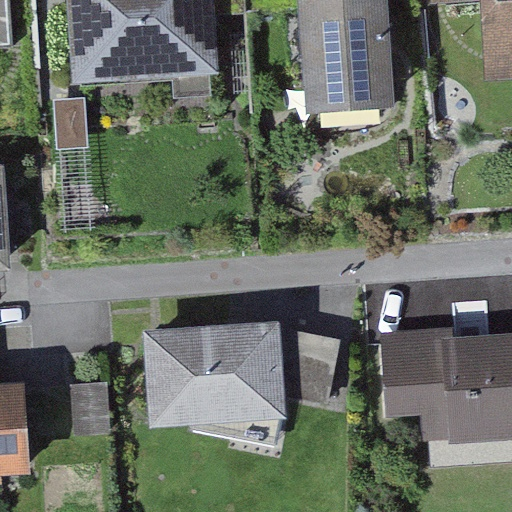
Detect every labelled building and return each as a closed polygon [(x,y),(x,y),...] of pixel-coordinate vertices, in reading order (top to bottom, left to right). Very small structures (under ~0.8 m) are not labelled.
[(0,0),(0,51),(18,51),(14,0),(0,0)] [(232,84),(224,0),(78,0),(88,97),(232,84)] [(306,0),(315,110),(407,103),(398,0),(306,0)] [(511,0),(433,0),(434,5),(482,2),(486,87),(511,85),(511,0)] [(16,169),(0,169),(0,272),(22,272),(16,169)] [(218,328),(149,333),(156,436),(290,427),(283,324),(218,328)] [(511,329),(465,332),(381,336),(385,425),(421,423),(424,469),(496,466),(511,458),(511,329)] [(80,433),(112,431),(109,381),(77,382),(80,433)] [(0,384),(0,479),(38,476),(30,382),(0,384)]
